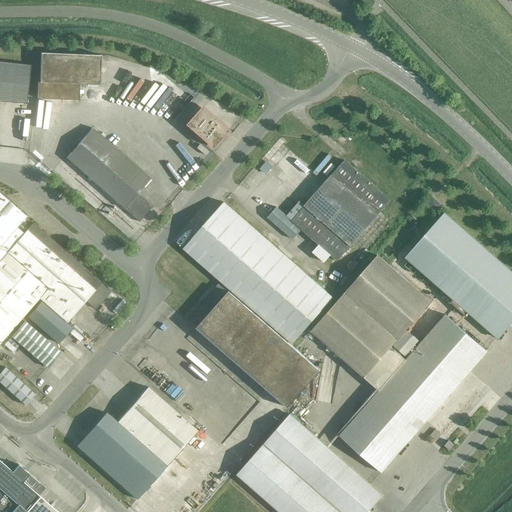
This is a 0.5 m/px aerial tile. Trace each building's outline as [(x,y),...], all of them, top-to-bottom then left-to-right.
[(100,55),(40,53),(39,82),(37,82),(36,99),(78,101),(79,85),(99,85),(100,55)] [(0,101),(26,104),(30,65),(0,62),(0,101)] [(188,125),(215,149),(230,131),(203,107),(188,125)] [(92,129),(66,158),(124,209),(139,222),(152,207),(137,194),(150,179),(92,129)] [(275,207),(266,217),(292,240),(301,230),(319,245),(312,253),(324,263),(330,255),(337,261),(390,201),(344,161),(291,221),(275,207)] [(0,247),(0,244),(16,227),(26,217),(0,194),(0,342),(39,298),(47,289),(0,247)] [(435,210),(440,204),(433,197),(427,203),(435,210)] [(292,344),(333,298),(223,203),(183,249),(292,344)] [(498,339),(511,323),(511,272),(446,214),(406,259),(498,339)] [(23,234),(16,227),(0,244),(0,247),(47,289),(39,298),(66,322),(85,301),(95,309),(111,291),(33,223),(23,234)] [(377,255),(311,331),(364,378),(379,391),(339,436),(381,473),(487,352),(445,315),(405,361),(391,348),(393,346),(406,357),(419,342),(406,330),(431,302),(377,255)] [(214,305),(227,290),(219,283),(206,299),(214,305)] [(288,408),(320,371),(229,291),(196,328),(288,408)] [(58,343),(71,328),(41,302),(28,317),(58,343)] [(47,368),(60,352),(24,321),(11,336),(47,368)] [(4,367),(0,372),(0,383),(25,405),(34,394),(4,367)] [(97,422),(78,444),(139,498),(167,466),(198,431),(148,388),(117,423),(97,422)] [(367,511),(382,496),(290,415),(238,475),(280,511),(367,511)] [(454,446),(448,441),(444,446),(449,451),(454,446)] [(0,462),(0,511),(56,511),(22,482),(28,475),(17,466),(11,472),(0,462)]
